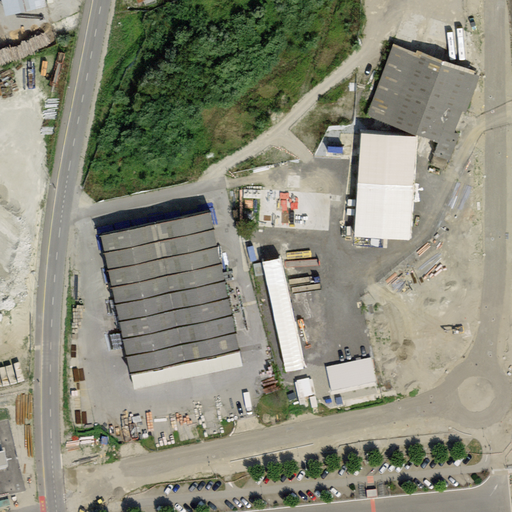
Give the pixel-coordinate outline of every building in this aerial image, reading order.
[(49,0),(6,0),(11,17),(51,8),(49,0)] [(476,72),(416,51),(415,53),(393,44),(367,115),(415,136),(416,135),(437,143),(434,155),(450,160),(459,134),(455,133),(462,111),(466,112),(478,76),(474,75),(476,72)] [(511,152),(511,133),(484,135),(487,174),(511,172),(511,152)] [(355,235),(411,239),(416,137),(361,134),(355,235)] [(282,233),(325,235),(326,217),(287,216),(288,199),(261,198),(261,193),(254,193),(252,228),(264,228),(263,237),(281,238),(282,233)] [(211,212),(102,235),(131,376),(240,353),(211,212)] [(264,262),(286,374),(305,370),(283,258),(264,262)] [(68,305),(74,432),(88,431),(82,305),(68,305)] [(495,369),(500,376),(511,368),(511,356),(509,352),(507,354),(505,351),(496,357),(501,365),(495,369)]
